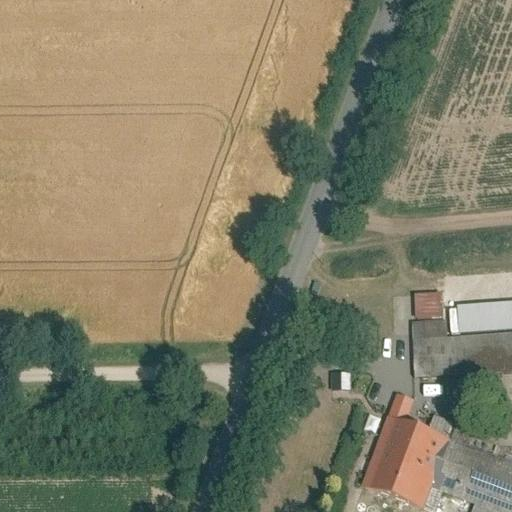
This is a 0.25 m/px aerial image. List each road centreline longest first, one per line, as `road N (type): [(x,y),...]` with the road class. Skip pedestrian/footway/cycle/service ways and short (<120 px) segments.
road 1 (tertiary): [(399,0),(209,511)]
road 2 (track): [(258,374),(0,376)]
road 3 (track): [(307,248),(511,226)]
